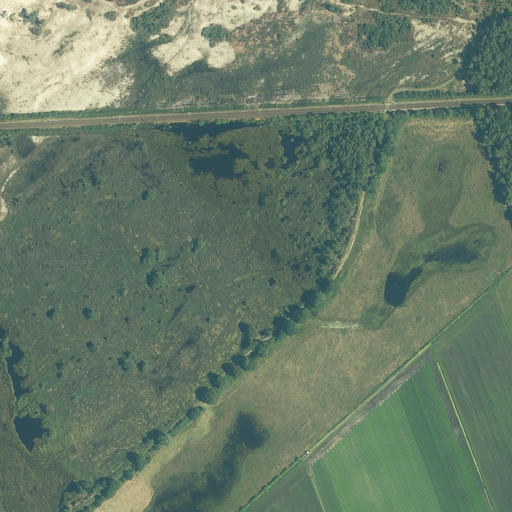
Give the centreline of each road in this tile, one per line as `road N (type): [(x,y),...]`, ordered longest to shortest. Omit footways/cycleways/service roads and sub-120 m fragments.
road 1 (track): [(78,511),(335,277),(388,102)]
road 2 (track): [(511,11),(453,80),(401,89),(388,102)]
